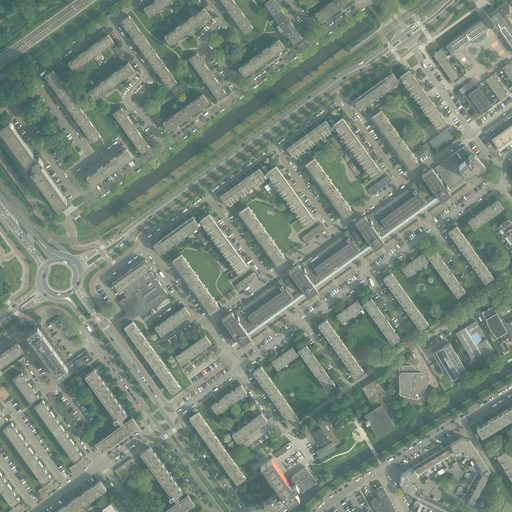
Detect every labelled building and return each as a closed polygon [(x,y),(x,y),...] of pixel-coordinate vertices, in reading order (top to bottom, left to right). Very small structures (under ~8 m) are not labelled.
[(163,7),(157,0),(155,0),(151,3),(149,4),(150,4),(144,9),(149,17),(163,7)] [(271,0),(265,5),(275,18),(283,12),(280,9),(281,8),(279,6),(277,5),(278,4),(276,2),(275,2),(273,0),(271,0)] [(347,3),(345,0),(333,0),(328,4),(334,12),(347,3)] [(231,14),(235,20),(243,14),(234,1),(226,6),(230,12),(229,13),(230,15),(231,14)] [(449,42),(445,45),(446,46),(447,48),(452,54),(453,54),(465,45),(466,44),(467,43),(468,43),(470,41),(488,28),(489,27),(491,29),(494,27),(495,26),(497,29),(499,31),(505,40),(511,49),(511,24),(509,21),(508,19),(507,18),(507,17),(506,17),(505,16),(510,13),(509,9),(508,3),(510,2),(509,2),(508,3),(507,3),(506,3),(501,6),(495,9),(491,11),(489,12),(487,14),(485,12),(481,15),(482,17),(481,18),(479,19),(476,22),(473,24),(470,26),(467,29),(463,31),(458,36),(454,38),(451,40),(449,42)] [(334,12),(328,4),(315,14),(320,22),(334,12)] [(191,18),(197,26),(202,22),(203,22),(204,21),(204,20),(210,16),(204,8),(191,18)] [(283,12),(275,18),(284,31),(292,25),(290,22),(291,22),(289,19),(288,20),(287,18),(287,17),(286,15),(285,15),(283,12)] [(243,14),(235,20),(239,25),(239,26),(240,28),(241,27),(245,33),(253,27),(243,14)] [(126,29),(130,34),(139,29),(129,15),(121,21),(125,27),(126,29)] [(178,27),(183,35),(189,31),(189,32),(191,31),(191,30),(193,28),(197,26),(191,18),(178,27)] [(292,25),(284,31),(294,45),(302,39),(300,36),(300,35),(298,33),(298,32),(295,28),(295,29),(292,25)] [(183,35),(178,27),(164,37),(170,45),(176,41),(178,40),(177,39),(183,35)] [(136,42),(140,48),(148,42),(139,29),(130,34),(135,40),(134,40),(135,42),(136,42)] [(95,44),(101,52),(114,42),(108,34),(102,39),(102,38),(100,39),(100,40),(95,44)] [(266,49),(271,57),(285,48),(279,40),(266,49)] [(146,55),(150,61),(158,55),(148,42),(140,48),(144,54),(145,56),(146,55)] [(101,52),(95,44),(89,48),(87,49),(81,54),(87,62),(101,52)] [(435,52),(434,52),(437,57),(436,58),(451,79),(452,81),(460,75),(442,51),(447,48),(445,46),(441,49),(437,52),(437,51),(436,51),(435,52)] [(266,49),(252,59),(258,67),(271,57),(266,49)] [(189,59),(198,73),(206,67),(204,64),(205,63),(203,61),(202,61),(201,59),(202,59),(200,56),(199,57),(197,53),(189,59)] [(87,62),(81,54),(76,58),(75,57),(74,59),(68,63),(74,71),(87,62)] [(167,69),(158,55),(150,61),(154,67),(153,67),(155,69),(159,74),(167,69)] [(258,67),(252,59),(239,68),(244,77),(258,67)] [(502,68),(505,72),(511,67),(511,66),(511,65),(511,64),(510,62),(502,68)] [(115,72),(121,81),(127,76),(127,77),(129,76),(128,75),(134,71),(129,63),(115,72)] [(209,70),(206,67),(198,73),(208,86),(216,80),(214,77),(213,74),(212,75),(211,73),(211,72),(209,70)] [(167,69),(159,74),(163,80),(163,81),(164,82),(165,82),(169,88),(177,82),(167,69)] [(45,76),(55,89),(63,83),(53,70),(45,76)] [(402,79),(438,129),(447,123),(409,70),(400,77),(397,79),(393,73),(353,101),(360,110),(402,79)] [(102,82),(108,90),(113,86),(114,86),(115,85),(121,81),(115,72),(102,82)] [(485,80),(488,84),(496,79),(494,77),(495,76),(494,74),(485,80)] [(497,78),(496,79),(488,84),(491,88),(499,83),(497,81),(498,80),(497,78)] [(216,80),(208,86),(218,100),(226,94),(224,90),(222,87),(222,88),(220,86),(221,85),(219,83),(218,83),(216,80)] [(488,101),(486,99),(486,98),(484,96),(484,95),(484,96),(483,94),(483,93),(482,93),(480,91),(481,91),(480,90),(478,88),(478,87),(479,87),(478,87),(473,80),(466,85),(463,86),(458,90),(459,90),(477,115),(477,116),(481,112),(491,105),(491,104),(490,104),(488,101)] [(108,90),(102,82),(88,92),(94,100),(100,96),(102,95),(102,94),(108,90)] [(500,82),(499,83),(491,88),(494,93),(502,87),(500,85),(501,84),(500,82)] [(63,83),(55,89),(64,102),(72,97),(63,83)] [(502,87),(494,93),(497,97),(505,91),(503,89),(504,88),(503,86),(502,87)] [(506,91),(505,91),(497,97),(501,101),(508,96),(506,93),(507,92),(506,91)] [(190,104),(195,112),(209,102),(203,94),(190,104)] [(82,110),(72,97),(64,102),(74,116),(82,110)] [(190,104),(176,113),(182,121),(195,112),(190,104)] [(113,114),(123,127),(131,121),(128,118),(129,118),(127,115),(127,116),(125,114),(126,113),(124,111),(121,108),(113,114)] [(91,123),(82,110),(74,116),(83,129),(91,123)] [(378,124),(382,130),(390,124),(381,111),(372,117),(376,123),(377,123),(378,124)] [(489,128),(484,132),(486,135),(487,134),(497,147),(498,148),(499,148),(505,143),(511,139),(511,138),(511,111),(511,112),(511,113),(509,115),(508,114),(505,117),(502,119),(498,121),(499,122),(496,124),(495,123),(492,126),(492,127),(489,129),(489,128)] [(182,121),(176,113),(163,123),(168,131),(182,121)] [(336,127),(371,177),(380,171),(343,118),(334,125),(331,127),(326,121),(287,149),(293,158),(336,127)] [(9,122),(10,121),(10,120),(0,127),(0,128),(27,166),(32,163),(33,164),(32,165),(34,168),(35,167),(36,168),(31,172),(59,210),(69,202),(67,203),(42,168),(48,164),(40,152),(34,157),(9,122)] [(133,125),(131,121),(123,127),(132,141),(140,135),(138,132),(139,131),(137,129),(136,129),(135,127),(136,127),(134,124),(133,125)] [(91,123),(83,129),(89,137),(93,143),(101,137),(91,123)] [(400,137),(390,124),(382,130),(386,136),(387,137),(391,143),(400,137)] [(446,130),(451,137),(457,133),(451,126),(446,130)] [(451,137),(446,130),(440,134),(446,141),(451,137)] [(435,138),(440,145),(446,141),(440,134),(435,138)] [(140,135),(132,141),(142,154),(150,148),(148,145),(148,144),(146,142),(144,140),(145,140),(143,137),(143,138),(140,135)] [(330,139),(338,150),(342,148),(333,136),(330,139)] [(409,150),(400,137),(391,143),(397,150),(401,156),(409,150)] [(440,145),(435,138),(429,142),(435,149),(440,145)] [(132,156),(130,153),(123,144),(91,167),(89,169),(84,173),(83,173),(90,182),(92,185),(91,185),(92,186),(133,157),(132,156)] [(465,145),(434,168),(435,168),(434,168),(435,169),(449,187),(450,189),(474,171),(479,168),(478,167),(479,164),(476,164),(473,159),(475,158),(468,148),(465,145)] [(409,150),(401,156),(406,163),(406,164),(410,169),(419,163),(409,150)] [(61,166),(64,171),(74,164),(71,159),(64,164),(61,166)] [(306,165),(315,178),(324,172),(315,159),(306,165)] [(349,165),(357,176),(360,174),(352,163),(349,165)] [(277,186),(285,180),(276,166),(267,173),(264,175),(259,169),(220,197),(226,206),(269,175),(277,186)] [(432,167),(422,175),(423,176),(423,177),(424,179),(435,194),(437,196),(438,197),(439,199),(441,201),(451,194),(449,191),(447,188),(449,187),(435,169),(434,170),(432,167)] [(333,185),(324,172),(315,178),(325,191),(333,185)] [(386,177),(383,179),(368,189),(368,190),(371,194),(372,196),(372,195),(390,182),(391,182),(386,176),(386,177)] [(277,186),(286,199),(295,193),(285,180),(277,186)] [(369,242),(374,249),(384,242),(380,236),(382,235),(381,233),(383,232),(388,230),(388,231),(389,230),(387,229),(389,227),(390,228),(394,225),(394,226),(395,226),(393,224),(400,221),(401,222),(401,221),(400,220),(406,216),(407,217),(406,215),(413,212),(413,213),(414,212),(412,211),(414,209),(415,210),(419,207),(419,208),(420,208),(419,206),(421,204),(421,205),(424,203),(425,204),(426,202),(418,192),(417,192),(414,188),(415,188),(412,184),(409,186),(410,187),(402,193),(401,192),(396,195),(397,197),(391,201),(390,200),(384,204),(385,206),(378,210),(378,209),(371,213),(372,215),(367,218),(365,215),(355,223),(356,224),(369,242)] [(325,191),(334,204),(343,198),(333,185),(325,191)] [(295,193),(286,199),(295,212),(304,206),(295,193)] [(343,198),(334,204),(344,217),(352,211),(343,198)] [(474,217),(473,217),(468,221),(474,229),(503,208),(497,200),(492,204),(490,205),(475,216),(474,217)] [(304,206),(295,212),(305,225),(314,219),(304,206)] [(245,220),(248,224),(256,218),(248,207),(239,213),(243,219),(244,218),(245,220)] [(210,234),(219,227),(209,214),(201,221),(197,223),(194,219),(193,217),(153,245),(160,254),(202,223),(210,234)] [(267,233),(256,218),(248,224),(253,232),(253,231),(254,233),(258,239),(267,233)] [(500,225),(503,229),(511,222),(509,218),(500,225)] [(511,222),(503,229),(505,233),(511,227),(511,222)] [(316,227),(320,233),(324,230),(324,231),(324,230),(320,224),(320,225),(316,227)] [(453,239),(457,245),(465,239),(456,226),(448,232),(452,237),(454,239),(453,239)] [(210,234),(219,247),(228,240),(219,227),(210,234)] [(288,274),(301,293),(304,291),(308,297),(317,290),(313,284),(315,283),(316,283),(315,282),(314,281),(316,280),(317,281),(321,278),(322,279),(321,277),(323,275),(324,276),(327,274),(328,274),(327,272),(334,269),(334,270),(335,270),(333,268),(335,266),(336,267),(340,264),(341,265),(340,263),(341,262),(342,263),(346,260),(347,261),(347,260),(346,258),(348,257),(349,258),(353,255),(353,256),(354,256),(352,254),(354,252),(355,254),(359,250),(352,240),(351,241),(348,236),(349,236),(346,232),(342,234),(343,236),(337,240),(336,239),(330,243),(331,245),(324,249),(323,248),(317,252),(318,254),(312,258),(311,257),(305,262),(305,263),(301,266),(298,263),(289,271),(290,272),(288,274)] [(267,233),(258,239),(262,245),(264,246),(263,246),(267,252),(276,246),(267,233)] [(309,241),(305,235),(302,238),(301,238),(305,244),(306,244),(306,243),(309,241)] [(475,252),(465,239),(457,245),(461,250),(463,252),(462,252),(463,252),(467,257),(475,252)] [(219,247),(229,260),(238,254),(228,240),(219,247)] [(276,246),(267,252),(271,258),(272,258),(273,259),(277,265),(286,259),(276,246)] [(428,257),(429,259),(430,260),(433,264),(438,270),(446,265),(441,259),(440,257),(436,251),(428,257)] [(484,264),(475,252),(467,257),(470,263),(471,263),(472,264),(472,265),(476,270),(484,264)] [(238,254),(229,260),(238,273),(247,267),(238,254)] [(412,261),(417,270),(430,260),(429,259),(427,260),(425,259),(422,254),(412,261)] [(178,268),(182,274),(191,268),(181,255),(173,261),(177,266),(178,268)] [(153,269),(145,259),(143,261),(142,260),(125,272),(114,280),(115,281),(112,283),(120,293),(122,291),(127,297),(119,302),(127,313),(125,314),(128,319),(130,317),(132,320),(139,314),(141,317),(169,296),(166,293),(167,292),(164,288),(164,289),(161,285),(162,285),(159,281),(156,278),(158,277),(152,269),(153,269)] [(417,270),(412,261),(402,269),(401,269),(402,270),(407,277),(417,270)] [(484,264),(476,270),(479,275),(480,275),(481,277),(485,283),(493,277),(484,264)] [(446,265),(438,270),(447,284),(455,278),(451,272),(450,271),(450,270),(446,265)] [(201,281),(191,268),(182,274),(186,279),(187,281),(192,287),(201,281)] [(250,275),(254,281),(257,278),(258,278),(254,272),(253,272),(253,273),(250,275)] [(388,286),(393,291),(400,286),(391,274),(391,273),(383,279),(387,284),(389,286),(388,286)] [(455,278),(447,284),(457,297),(465,291),(461,286),(459,284),(455,278)] [(220,324),(220,323),(216,325),(221,332),(222,331),(230,341),(231,341),(230,340),(235,337),(241,345),(251,338),(247,332),(249,331),(248,329),(250,328),(251,329),(255,326),(255,327),(255,326),(254,325),(256,323),(257,324),(257,325),(261,321),(262,322),(261,321),(260,320),(262,319),(263,320),(267,317),(268,318),(268,317),(267,316),(269,314),(270,315),(274,312),(274,313),(274,312),(275,312),(277,310),(276,310),(280,308),(280,309),(281,308),(280,308),(286,303),(287,304),(286,302),(286,301),(288,301),(289,302),(290,301),(292,300),(293,298),(285,287),(284,288),(281,284),(282,284),(279,280),(276,282),(277,283),(270,288),(270,287),(263,291),(264,292),(258,297),(257,296),(251,300),(252,301),(245,306),(244,305),(238,309),(239,311),(234,314),(232,311),(222,318),(224,321),(220,324)] [(210,294),(201,281),(192,287),(196,293),(197,294),(201,301),(210,294)] [(243,288),(239,283),(235,285),(235,286),(239,291),(243,288)] [(398,299),(402,304),(410,299),(400,286),(393,291),(396,297),(398,298),(398,299)] [(210,294),(201,301),(206,307),(210,313),(219,307),(210,294)] [(368,311),(373,317),(381,312),(376,306),(375,304),(371,298),(363,304),(364,305),(365,307),(368,311)] [(407,311),(411,317),(419,311),(410,299),(402,304),(405,309),(406,309),(407,311)] [(357,301),(347,308),(352,316),(365,307),(364,305),(362,307),(357,301)] [(511,319),(507,324),(491,302),(487,305),(480,309),(496,337),(498,336),(501,340),(503,340),(505,339),(506,339),(506,338),(510,336),(511,340),(511,319)] [(170,317),(176,325),(183,320),(183,319),(184,318),(185,319),(185,318),(190,315),(185,307),(170,317)] [(352,316),(347,308),(337,315),(336,316),(337,316),(342,324),(352,316)] [(419,311),(411,317),(415,322),(416,324),(420,329),(428,324),(419,311)] [(373,317),(382,331),(390,325),(386,319),(385,317),(381,312),(373,317)] [(176,325),(170,317),(155,328),(161,336),(166,332),(166,331),(168,330),(168,331),(176,325)] [(323,333),(327,338),(335,333),(326,320),(318,325),(322,331),(324,333),(323,333)] [(129,334),(134,341),(143,335),(133,322),(125,328),(129,334)] [(494,351),(478,324),(476,326),(475,324),(473,325),(472,323),(465,327),(466,328),(464,329),(464,328),(459,330),(461,333),(459,334),(460,335),(458,337),(465,349),(467,353),(469,355),(471,354),(472,355),(474,354),(475,357),(480,354),(479,353),(480,352),(483,357),(494,351)] [(71,369),(42,330),(44,329),(41,325),(26,336),(27,336),(59,380),(58,381),(70,373),(71,374),(69,371),(71,369)] [(390,325),(382,331),(392,344),(400,338),(396,332),(394,331),(394,330),(390,325)] [(333,345),(337,351),(345,345),(335,333),(327,338),(331,344),(331,343),(333,345),(332,345),(333,345)] [(152,348),(143,335),(134,341),(144,354),(152,348)] [(190,346),(196,354),(203,348),(205,347),(211,343),(205,335),(190,346)] [(465,368),(449,342),(442,347),(443,348),(440,350),(439,349),(432,353),(440,366),(443,364),(452,379),(460,374),(458,372),(465,368)] [(17,343),(4,353),(10,361),(23,351),(24,351),(18,343),(17,343)] [(298,351),(299,352),(300,354),(303,357),(308,364),(316,358),(311,353),(310,351),(306,345),(298,351)] [(345,345),(337,351),(340,356),(341,356),(342,358),(346,364),(354,358),(345,345)] [(196,354),(190,346),(175,356),(181,364),(187,360),(188,359),(196,354)] [(292,347),(282,355),(287,363),(300,354),(299,352),(297,354),(292,347)] [(144,354),(153,367),(162,361),(152,348),(144,354)] [(79,369),(79,370),(81,368),(85,365),(88,363),(87,363),(92,360),(94,359),(93,359),(88,352),(74,362),(79,369)] [(0,368),(10,361),(4,353),(0,355),(0,368)] [(287,363),(282,355),(272,362),(271,362),(272,363),(277,371),(287,363)] [(308,364),(317,377),(325,372),(321,366),(320,364),(316,358),(308,364)] [(354,358),(346,364),(349,369),(350,369),(351,371),(355,376),(363,371),(354,358)] [(153,367),(163,380),(171,374),(162,361),(153,367)] [(407,396),(417,399),(418,399),(419,399),(419,398),(420,398),(425,388),(429,380),(430,380),(430,379),(430,378),(430,377),(429,376),(428,375),(418,369),(411,366),(410,366),(410,365),(409,365),(402,366),(401,366),(400,366),(400,367),(399,367),(399,368),(399,369),(399,383),(399,393),(400,393),(400,394),(401,395),(405,396),(407,396)] [(257,377),(262,385),(270,379),(261,367),(261,366),(253,372),(256,376),(257,377)] [(115,423),(118,421),(119,420),(122,426),(98,443),(96,445),(102,453),(139,427),(133,418),(130,420),(127,415),(127,414),(106,386),(107,386),(96,372),(94,370),(95,370),(86,376),(88,378),(98,392),(117,418),(116,419),(113,421),(115,423)] [(325,372),(317,377),(327,391),(335,385),(331,379),(329,377),(325,372)] [(13,379),(22,391),(30,385),(21,373),(13,379)] [(171,374),(163,380),(168,387),(172,393),(181,387),(171,374)] [(268,392),(271,398),(279,392),(270,379),(262,385),(266,390),(268,392)] [(371,410),(371,411),(368,412),(367,412),(367,413),(366,414),(364,414),(365,416),(367,419),(366,419),(367,420),(368,421),(368,422),(368,421),(377,436),(388,428),(390,427),(391,427),(390,427),(393,425),(394,425),(393,423),(392,422),(399,417),(393,407),(384,391),(383,391),(376,379),(372,381),(369,384),(364,386),(362,388),(369,400),(370,402),(372,401),(376,407),(374,408),(374,409),(371,410)] [(30,385),(22,391),(30,403),(39,397),(30,385)] [(226,395),(232,403),(247,393),(241,385),(235,389),(236,389),(234,390),(226,395)] [(277,405),(281,410),(288,404),(279,392),(271,398),(275,403),(277,405)] [(232,403),(226,395),(218,401),(219,401),(217,402),(211,406),(213,409),(217,414),(232,403)] [(34,406),(44,420),(53,414),(43,400),(34,406)] [(288,404),(281,410),(286,418),(290,423),(298,417),(288,404)] [(194,424),(199,431),(208,425),(198,412),(190,418),(194,424)] [(490,420),(496,429),(510,420),(504,412),(490,420)] [(247,424),(252,432),(257,428),(267,421),(261,413),(247,424)] [(44,420),(54,434),(63,427),(53,414),(44,420)] [(496,429),(490,420),(476,429),(482,437),(496,429)] [(3,428),(13,442),(22,436),(16,429),(12,422),(3,428)] [(252,432),(247,424),(240,429),(232,435),(237,442),(243,438),(252,432)] [(199,431),(209,445),(217,438),(208,425),(199,431)] [(54,434),(64,447),(73,441),(63,427),(54,434)] [(332,442),(330,443),(327,440),(329,439),(329,438),(327,439),(326,438),(328,437),(327,436),(326,437),(320,428),(313,432),(316,436),(322,447),(316,451),(320,458),(322,457),(322,456),(335,449),(336,449),(334,446),(335,446),(335,445),(334,446),(333,444),(334,444),(333,444),(332,442)] [(31,450),(22,436),(13,442),(23,456),(31,450)] [(450,445),(455,453),(455,454),(458,453),(460,453),(461,454),(463,454),(465,454),(467,457),(476,473),(466,494),(464,493),(461,499),(473,504),(473,505),(474,505),(484,485),(490,472),(477,450),(476,451),(473,446),(469,439),(465,438),(462,437),(455,442),(450,445)] [(217,438),(209,445),(218,458),(227,451),(217,438)] [(82,455),(73,441),(64,447),(74,461),(77,459),(82,455)] [(445,447),(450,456),(455,453),(450,445),(445,447)] [(285,446),(274,454),(277,458),(287,451),(285,446)] [(171,500),(173,499),(173,498),(174,498),(178,503),(165,511),(182,511),(194,504),(195,504),(188,495),(186,497),(182,492),(183,492),(162,463),(152,449),(150,447),(142,453),(143,455),(154,469),(172,495),(171,496),(169,498),(171,500)] [(440,450),(446,459),(450,456),(445,447),(440,450)] [(506,449),(496,455),(497,455),(499,458),(498,458),(501,462),(503,465),(505,469),(507,472),(509,476),(511,479),(511,480),(511,458),(511,457),(511,456),(510,455),(506,450),(506,449)] [(23,456),(33,470),(41,463),(31,450),(23,456)] [(440,450),(436,453),(441,462),(446,459),(440,450)] [(218,458),(227,471),(236,464),(227,451),(218,458)] [(431,456),(436,464),(441,462),(436,453),(431,456)] [(427,459),(432,467),(436,464),(431,456),(427,459)] [(132,458),(115,470),(116,472),(122,481),(125,479),(126,478),(139,468),(133,460),(132,458)] [(74,461),(76,463),(69,468),(72,473),(77,469),(84,464),(81,460),(81,459),(79,461),(77,459),(74,461)] [(261,503),(252,505),(256,511),(281,511),(281,510),(281,509),(281,507),(281,506),(286,503),(288,506),(299,498),(297,495),(301,492),(302,493),(317,482),(316,481),(314,478),(313,477),(310,473),(309,471),(306,467),(303,469),(300,471),(297,473),(287,481),(287,480),(273,462),(272,459),(271,459),(267,462),(266,463),(265,463),(260,467),(278,492),(277,493),(276,493),(276,494),(275,493),(263,502),(264,502),(262,504),(261,503)] [(427,459),(422,461),(427,470),(432,467),(427,459)] [(417,464),(423,473),(427,470),(422,461),(417,464)] [(43,483),(46,481),(51,477),(41,463),(33,470),(43,483)] [(236,464),(227,471),(233,478),(237,484),(245,478),(236,464)] [(417,464),(413,467),(418,476),(423,473),(417,464)] [(406,494),(409,492),(416,488),(414,485),(416,480),(416,478),(419,476),(418,476),(413,467),(401,474),(399,482),(406,494)] [(0,472),(0,490),(1,492),(10,486),(0,472)] [(87,490),(93,498),(107,489),(101,480),(87,490)] [(46,481),(43,483),(45,485),(38,490),(41,495),(46,492),(46,491),(53,487),(50,482),(47,483),(46,481)] [(10,486),(1,492),(11,506),(12,505),(12,506),(15,504),(20,500),(10,486)] [(416,488),(409,492),(410,494),(412,496),(411,497),(416,499),(420,493),(417,492),(419,488),(417,487),(416,488)] [(370,501),(369,501),(371,504),(371,505),(372,505),(374,508),(373,508),(374,508),(376,511),(375,511),(376,511),(397,511),(391,502),(392,502),(383,488),(376,492),(378,496),(377,496),(377,497),(370,501)] [(73,499),(80,508),(93,498),(87,490),(73,499)] [(420,493),(416,499),(415,502),(420,504),(426,492),(424,491),(422,494),(420,493)] [(429,493),(426,492),(420,504),(425,507),(429,498),(427,496),(429,493)] [(425,507),(430,509),(436,497),(434,495),(432,499),(429,498),(425,507)] [(438,498),(436,497),(430,509),(435,511),(439,503),(437,501),(438,498)] [(60,509),(61,511),(73,511),(80,508),(73,499),(60,509)] [(442,504),(439,503),(435,511),(440,511),(446,501),(443,500),(442,504)] [(440,511),(446,511),(449,507),(446,506),(448,503),(446,501),(440,511)] [(118,511),(111,502),(103,508),(105,511),(118,511)]
